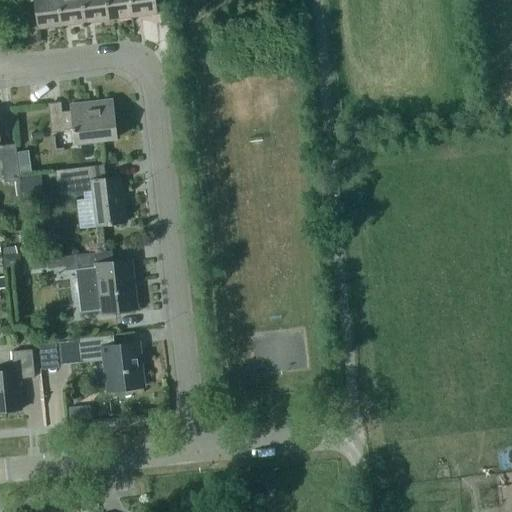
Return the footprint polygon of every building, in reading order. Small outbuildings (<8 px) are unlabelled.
[(32,0),(36,29),(61,26),(58,0),(32,0)] [(58,0),(61,26),(85,23),(82,0),(58,0)] [(106,0),(82,0),(85,23),(109,20),(106,0)] [(106,0),(109,20),(133,17),(130,0),(106,0)] [(130,0),(133,17),(156,14),(154,0),(130,0)] [(71,111),(61,113),(60,102),(48,104),(51,132),(63,131),(63,130),(73,128),(75,142),(93,140),(94,142),(115,139),(110,100),(97,102),(97,106),(71,109),(71,111)] [(0,140),(0,161),(1,161),(4,183),(19,181),(15,149),(1,151),(0,147),(1,147),(0,140)] [(95,226),(125,223),(120,177),(105,178),(104,165),(56,170),(59,194),(91,191),(95,226)] [(41,182),(20,184),(22,202),(43,200),(41,182)] [(16,247),(1,248),(2,256),(16,254),(16,247)] [(110,251),(74,255),(76,274),(79,272),(83,316),(135,309),(129,263),(112,265),(110,251)] [(16,254),(2,256),(3,270),(21,268),(20,254),(16,254)] [(77,340),(53,343),(56,366),(80,364),(79,353),(101,350),(102,361),(105,390),(144,385),(140,345),(114,348),(112,336),(77,340)] [(0,411),(21,409),(17,378),(33,376),(30,348),(9,351),(12,369),(0,370),(0,411)] [(80,407),(68,408),(69,420),(81,419),(80,407)]
